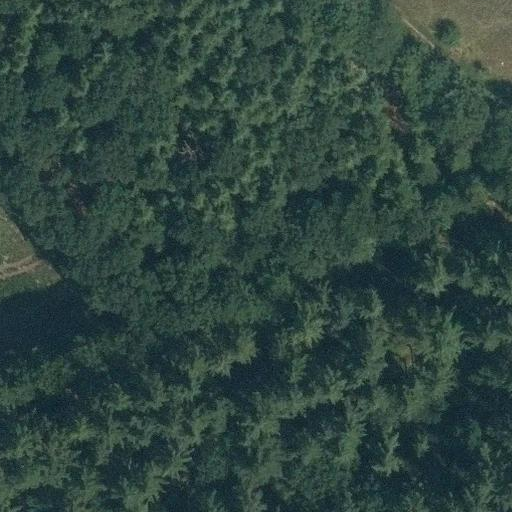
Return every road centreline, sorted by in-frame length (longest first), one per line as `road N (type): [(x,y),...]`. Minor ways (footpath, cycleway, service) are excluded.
road 1 (track): [(511,144),(0,356)]
road 2 (track): [(511,129),(373,0)]
